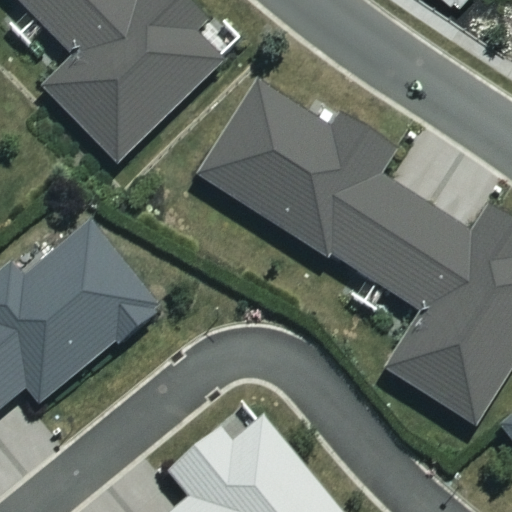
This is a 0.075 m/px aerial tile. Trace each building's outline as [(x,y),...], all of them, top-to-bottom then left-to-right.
[(8,0),(34,25),(59,0),(8,0)] [(70,62),(39,92),(114,170),(223,65),(195,36),(205,27),(179,0),(59,0),(34,25),(70,62)] [(443,0),(453,8),(456,5),(461,10),(469,0),(443,0)] [(374,290),(425,211),(378,181),(394,156),(338,120),(328,134),(255,87),(194,180),(325,265),(328,260),(374,290)] [(382,375),(473,433),(511,371),(511,227),(487,211),(469,239),(425,211),(374,290),(418,318),(382,375)] [(0,415),(23,397),(36,412),(113,349),(116,352),(154,320),(152,317),(157,312),(87,229),(23,283),(10,268),(0,275),(0,415)] [(511,449),(511,422),(499,433),(511,449)] [(175,511),(334,511),(261,423),(229,449),(217,435),(166,477),(187,503),(175,511)]
